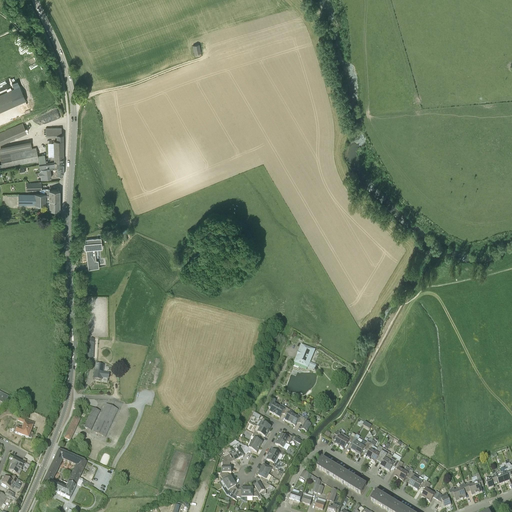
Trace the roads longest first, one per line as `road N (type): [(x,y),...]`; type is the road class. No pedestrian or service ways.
road 1 (secondary): [(71,323),(73,110),(63,61),(35,0)]
road 2 (track): [(73,110),(91,93),(202,56),(200,42)]
road 3 (secondary): [(23,511),(63,413),(72,364)]
road 4 (residential): [(427,511),(320,448)]
road 5 (track): [(0,36),(26,35),(68,115)]
